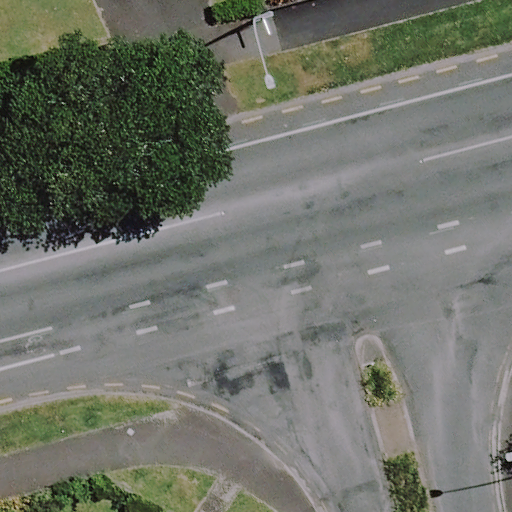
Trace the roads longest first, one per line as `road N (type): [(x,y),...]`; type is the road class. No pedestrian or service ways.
road 1 (residential): [(408,511),(322,189)]
road 2 (secondary): [(322,189),(0,273)]
road 3 (secondary): [(511,141),(322,189)]
